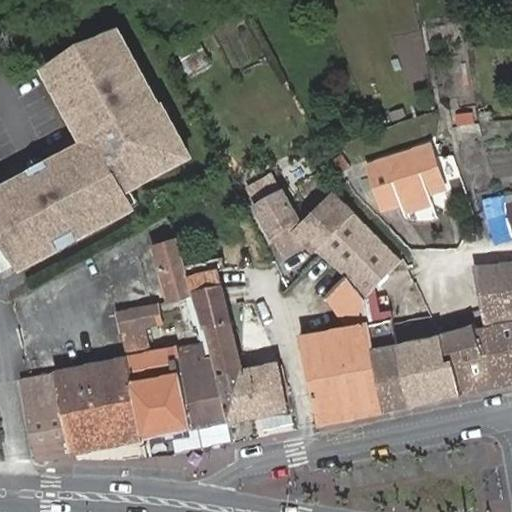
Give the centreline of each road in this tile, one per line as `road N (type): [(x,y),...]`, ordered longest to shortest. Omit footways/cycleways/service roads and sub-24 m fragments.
road 1 (residential): [(511,418),(258,465),(197,510)]
road 2 (secondary): [(0,498),(197,510)]
road 3 (unknown): [(28,499),(0,306)]
